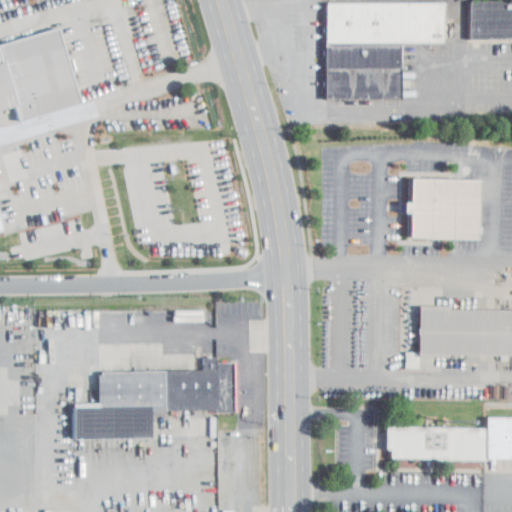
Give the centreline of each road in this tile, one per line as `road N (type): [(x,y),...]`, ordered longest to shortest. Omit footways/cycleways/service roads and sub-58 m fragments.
road 1 (primary): [(292,511),(289,276),(279,202),(224,0)]
road 2 (residential): [(289,276),(0,281)]
